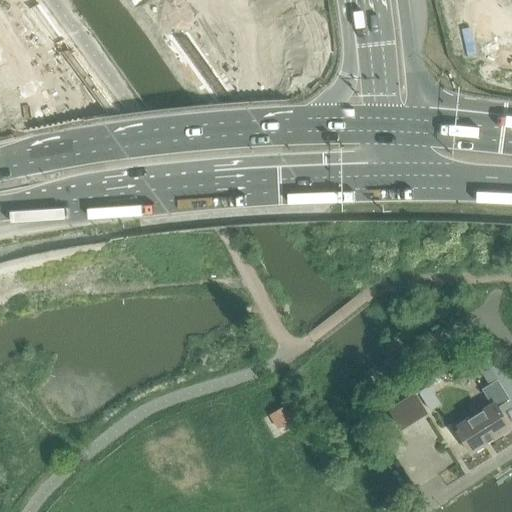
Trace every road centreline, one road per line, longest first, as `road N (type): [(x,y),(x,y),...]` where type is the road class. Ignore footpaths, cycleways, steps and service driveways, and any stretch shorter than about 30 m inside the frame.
road 1 (primary): [(0,285),(511,230)]
road 2 (primary): [(354,66),(143,75),(0,99)]
road 3 (primary): [(105,199),(395,182)]
road 4 (primary): [(261,129),(0,165)]
